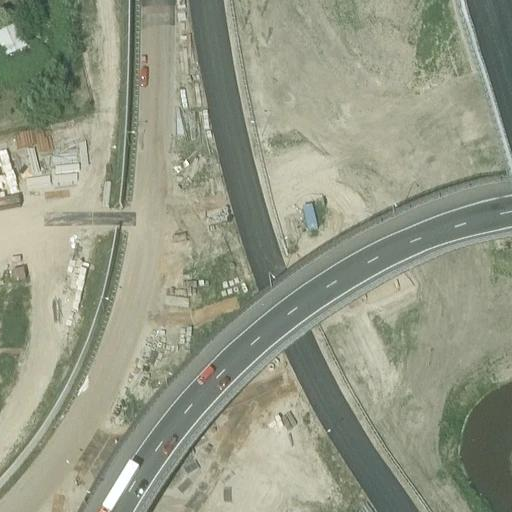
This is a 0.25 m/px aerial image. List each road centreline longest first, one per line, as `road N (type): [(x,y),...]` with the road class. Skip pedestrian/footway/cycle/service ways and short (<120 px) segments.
road 1 (motorway): [(209,0),(235,145),(285,305),(333,406),(403,511)]
road 2 (motorway): [(163,0),(157,153),(139,300),(87,426),(22,511)]
road 3 (motorway): [(511,213),(381,268),(266,345),(179,435),(127,511)]
